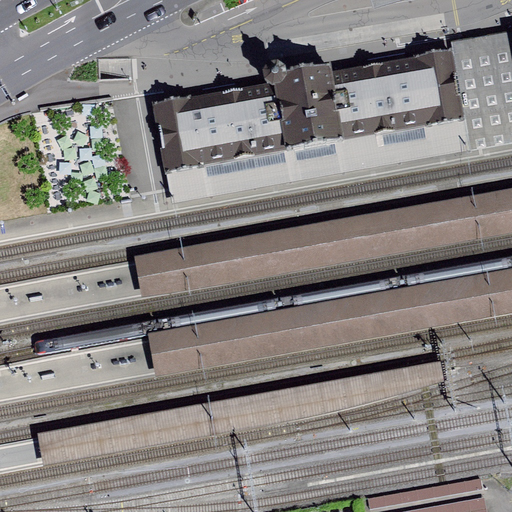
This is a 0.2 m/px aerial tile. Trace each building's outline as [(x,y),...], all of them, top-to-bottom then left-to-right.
[(369,0),(372,10),(410,0),(369,0)] [(289,153),(165,174),(168,189),(170,204),(511,144),(511,36),(452,46),(453,54),(465,122),(377,138),(381,160),(293,176),(289,153)] [(453,54),(153,106),(165,174),(289,153),(293,176),(381,160),(377,138),(465,122),(453,54)] [(511,195),(135,263),(141,297),(511,231),(511,195)] [(511,275),(149,341),(155,374),(511,310),(511,275)] [(440,369),(39,440),(44,464),(285,421),(313,416),(355,405),(442,381),(440,369)] [(481,481),(368,502),(370,511),(374,511),(483,493),(481,481)] [(422,511),(486,511),(485,501),(422,511)]
